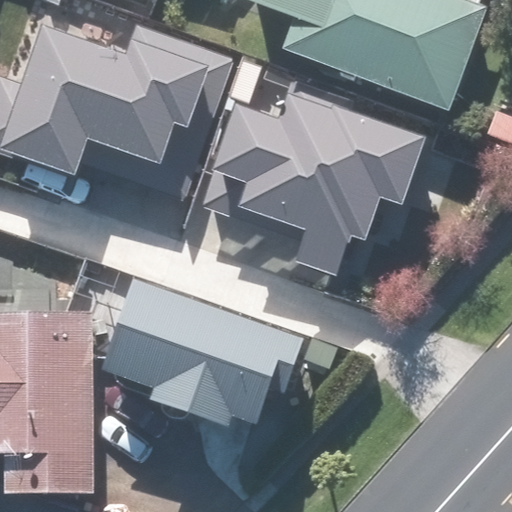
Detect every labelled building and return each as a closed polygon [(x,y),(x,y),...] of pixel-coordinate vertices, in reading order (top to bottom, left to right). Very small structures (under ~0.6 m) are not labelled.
[(88,0),(127,14),(132,0),(88,0)] [(234,0),(228,21),(281,38),(271,69),(445,124),(477,21),(409,0),(234,0)] [(177,212),(222,69),(124,34),(113,67),(24,39),(7,93),(0,90),(0,178),(66,199),(77,163),(128,179),(123,195),(177,212)] [(273,134),(227,121),(200,214),(226,222),(217,253),(329,286),(336,260),(350,264),(362,224),(387,231),(411,148),(342,128),(348,106),(286,88),(273,134)] [(306,350),(136,291),(105,382),(155,399),(150,411),(224,436),(228,424),(257,434),(269,397),(288,403),(306,350)] [(0,328),(0,472),(2,473),(1,508),(84,509),(87,330),(0,328)]
